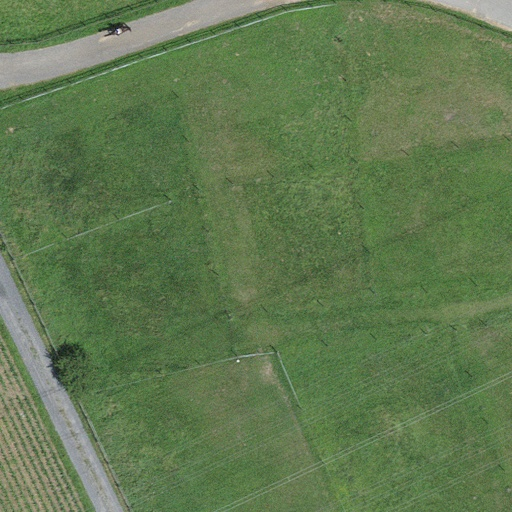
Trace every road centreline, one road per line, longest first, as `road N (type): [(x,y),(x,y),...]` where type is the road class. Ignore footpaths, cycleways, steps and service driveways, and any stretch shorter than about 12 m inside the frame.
road 1 (track): [(0,287),(101,511)]
road 2 (track): [(0,67),(224,0)]
